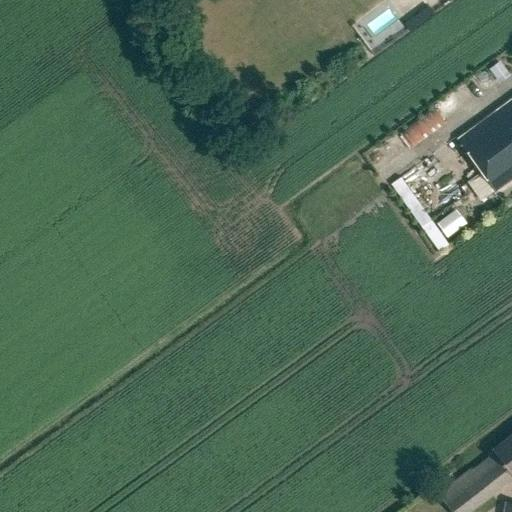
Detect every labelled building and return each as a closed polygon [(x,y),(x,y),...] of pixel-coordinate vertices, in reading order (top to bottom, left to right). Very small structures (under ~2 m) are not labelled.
[(434,13),(429,6),(405,23),(410,30),(434,13)] [(499,84),(510,76),(499,62),(488,70),(499,84)] [(511,102),(458,140),(494,192),(511,179),(511,102)] [(413,150),(446,124),(434,110),(401,135),(413,150)] [(448,246),(401,179),(392,185),(439,252),(448,246)] [(446,238),(456,230),(447,217),(437,225),(446,238)] [(440,495),(453,511),(470,511),(511,483),(511,482),(511,435),(492,450),(496,454),(472,473),(471,471),(440,495)]
